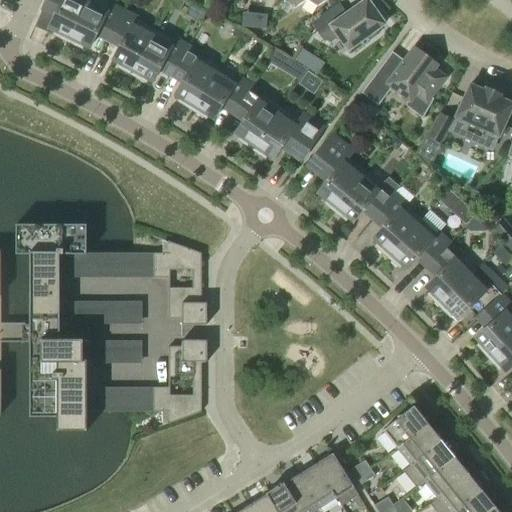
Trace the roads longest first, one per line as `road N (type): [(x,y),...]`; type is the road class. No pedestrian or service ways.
road 1 (residential): [(263,216),(145,135),(21,71),(7,44)]
road 2 (residential): [(263,216),(228,265),(224,333),(226,413),(261,465)]
road 3 (residential): [(423,357),(263,216)]
road 4 (residential): [(423,357),(261,465)]
road 5 (residential): [(511,458),(423,357)]
road 6 (residential): [(511,73),(463,49),(404,0)]
